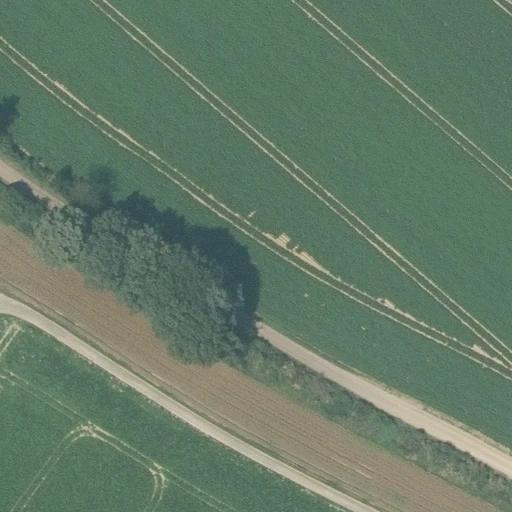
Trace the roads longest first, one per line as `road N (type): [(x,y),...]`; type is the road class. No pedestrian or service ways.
road 1 (track): [(511,475),(0,162)]
road 2 (unclassified): [(364,511),(27,312),(0,304)]
